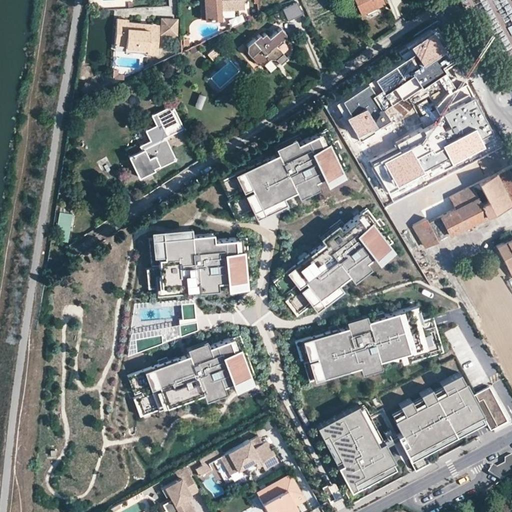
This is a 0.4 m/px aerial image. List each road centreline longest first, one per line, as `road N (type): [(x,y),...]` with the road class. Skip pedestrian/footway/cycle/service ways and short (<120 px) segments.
road 1 (residential): [(90,237),(449,3)]
road 2 (residential): [(366,511),(511,436)]
